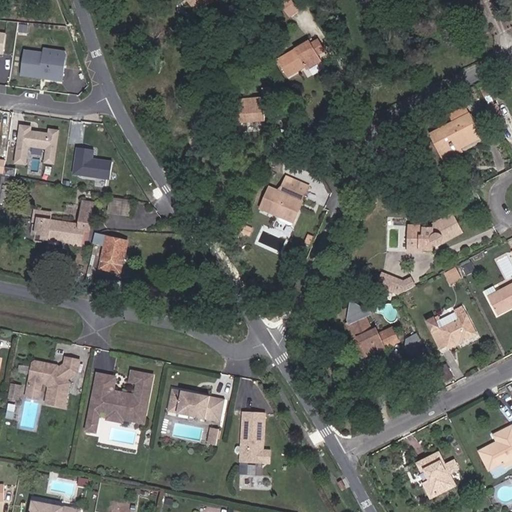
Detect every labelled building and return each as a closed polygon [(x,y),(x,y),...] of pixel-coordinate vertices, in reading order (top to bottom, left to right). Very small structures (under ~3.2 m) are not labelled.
[(218,0),(191,0),(202,13),(218,0)] [(288,0),(286,0),(279,6),(291,20),(299,13),(288,0)] [(313,47),(312,46),(278,66),(288,82),(302,74),(300,70),(306,66),(309,73),(322,65),(318,58),(326,53),(320,43),(313,47)] [(24,51),(20,77),(63,82),(66,56),(64,52),(44,49),(43,53),(24,51)] [(265,114),(275,113),(274,93),(264,94),(265,103),(235,104),(235,128),(246,128),(246,122),(256,122),(256,127),(266,126),(265,114)] [(443,156),(453,152),(451,147),(457,144),(459,148),(480,138),(469,117),(438,132),(442,140),(437,143),(443,156)] [(59,131),(48,129),(47,133),(32,131),(33,126),(19,125),(14,165),(26,166),(29,148),(46,150),(44,164),(54,165),(59,131)] [(437,143),(442,140),(438,132),(433,135),(437,143)] [(93,158),(94,149),(76,147),(73,175),(110,180),(113,161),(93,158)] [(459,148),(453,152),(443,156),(446,162),(462,154),(459,148)] [(284,164),(288,156),(278,152),(275,160),(284,164)] [(307,200),(310,190),(288,180),(283,193),(292,197),(290,202),(292,204),(289,206),(286,207),(284,205),(285,200),(280,198),(279,202),(268,198),(262,213),(283,222),(281,225),(294,230),(304,205),(302,204),(305,199),(307,200)] [(270,194),(268,198),(279,202),(280,198),(270,194)] [(131,214),(132,200),(111,199),(110,213),(131,214)] [(85,228),(92,229),(96,203),(84,201),(81,225),(51,221),(37,219),(37,223),(34,240),(46,242),(47,240),(83,246),(85,228)] [(34,209),(32,223),(37,223),(37,219),(51,221),(52,212),(34,209)] [(455,238),(452,231),(461,227),(455,216),(436,226),(435,229),(427,225),(427,228),(416,224),(407,244),(414,247),(413,250),(425,254),(429,244),(431,246),(433,248),(436,250),(439,250),(442,250),(445,249),(447,247),(448,245),(449,241),(455,238)] [(400,244),(413,250),(414,247),(407,244),(416,224),(427,228),(427,225),(411,217),(400,244)] [(461,227),(452,231),(455,238),(464,234),(461,227)] [(99,271),(121,277),(131,235),(101,228),(98,237),(107,240),(99,271)] [(459,266),(445,272),(450,284),(464,278),(459,266)] [(408,291),(403,282),(400,283),(394,281),(395,279),(383,273),(377,287),(397,295),(398,294),(398,295),(399,295),(408,291)] [(418,286),(413,277),(403,282),(408,291),(418,286)] [(110,280),(106,293),(124,297),(127,285),(110,280)] [(511,307),(511,285),(485,299),(493,316),(511,307)] [(355,305),(336,315),(342,327),(340,329),(349,345),(353,343),(361,360),(392,344),(385,331),(372,338),(369,333),(365,335),(357,318),(359,312),(355,305)] [(433,332),(427,320),(421,324),(434,351),(458,339),(459,342),(473,335),(460,308),(451,312),(453,316),(441,322),(441,324),(441,327),(442,328),(433,332)] [(419,341),(416,334),(410,337),(414,344),(419,341)] [(407,356),(423,348),(419,341),(414,344),(410,337),(405,340),(408,346),(403,349),(407,356)] [(361,360),(353,343),(349,345),(357,362),(361,360)] [(85,362),(71,359),(70,366),(62,371),(61,369),(57,369),(56,366),(40,363),(38,365),(35,380),(37,383),(44,384),(46,382),(48,385),(51,386),(54,390),(51,405),(70,409),(75,385),(72,385),(72,382),(83,375),(85,362)] [(149,422),(158,378),(137,374),(135,384),(140,384),(142,387),(140,397),(118,393),(121,379),(102,376),(99,393),(101,393),(100,400),(97,402),(95,414),(100,416),(105,413),(113,414),(116,419),(126,420),(130,418),(149,422)] [(44,384),(37,383),(34,384),(31,399),(44,401),(48,385),(46,382),(44,384)] [(212,422),(213,416),(227,418),(230,401),(178,391),(175,403),(185,405),(182,416),(212,422)] [(182,416),(185,405),(175,403),(173,414),(182,416)] [(263,464),(264,449),(267,413),(243,411),(239,462),(263,464)] [(226,424),(227,418),(213,416),(212,422),(226,424)] [(486,470),(497,464),(511,457),(511,434),(509,428),(492,436),(495,444),(477,453),(486,470)] [(224,432),(216,430),(213,446),(221,447),(224,432)] [(271,450),(264,449),(263,464),(270,464),(271,450)] [(457,469),(453,461),(444,466),(437,454),(415,466),(419,475),(424,473),(428,481),(423,484),(431,499),(454,485),(449,474),(457,469)] [(511,464),(511,457),(497,464),(500,471),(511,464)] [(80,511),(81,510),(34,501),(32,511),(80,511)]
